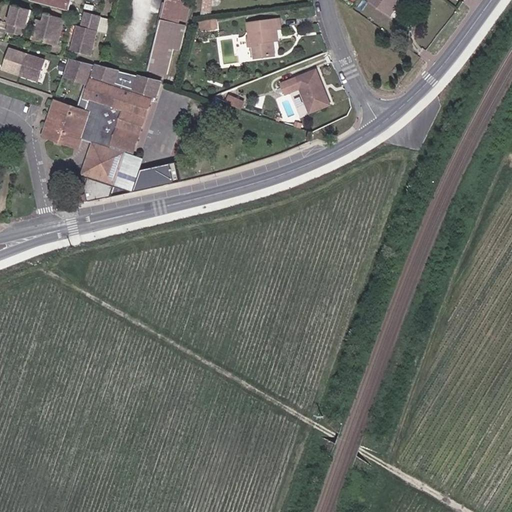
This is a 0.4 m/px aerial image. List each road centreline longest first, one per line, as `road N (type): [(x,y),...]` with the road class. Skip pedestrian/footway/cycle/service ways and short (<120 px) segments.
road 1 (track): [(52,232),(45,262),(64,281),(466,511)]
road 2 (secondary): [(48,233),(283,175),(381,125)]
road 3 (secondary): [(381,125),(431,80),(492,0)]
road 4 (residential): [(326,0),(381,125)]
